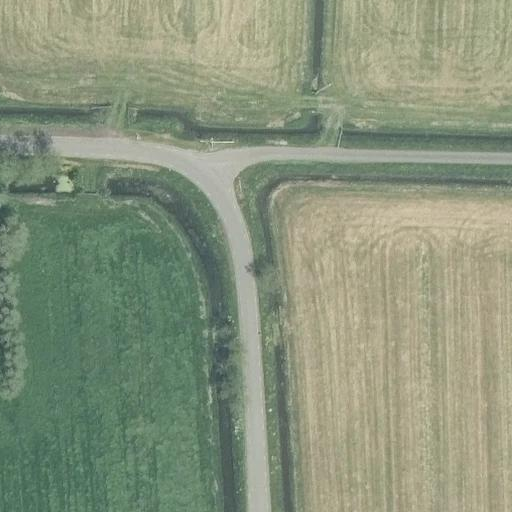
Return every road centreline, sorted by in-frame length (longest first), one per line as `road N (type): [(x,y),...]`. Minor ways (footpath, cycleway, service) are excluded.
road 1 (tertiary): [(259,511),(242,270),(227,211),(204,177)]
road 2 (unclassified): [(204,177),(265,153),(511,159)]
road 3 (tertiary): [(204,177),(184,163),(127,150),(0,146)]
